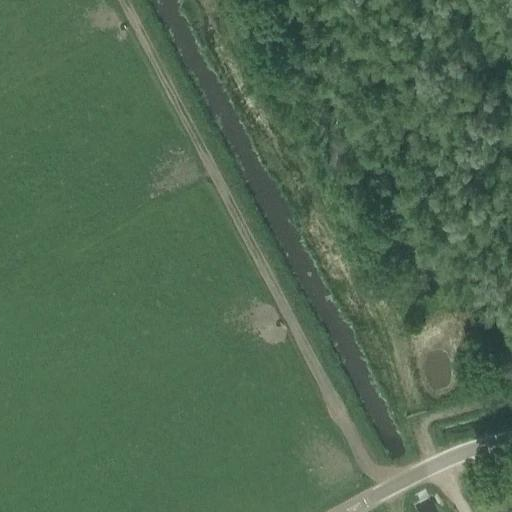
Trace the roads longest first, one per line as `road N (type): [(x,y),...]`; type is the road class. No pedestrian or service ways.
road 1 (unclassified): [(343,511),(435,463),(511,439)]
road 2 (track): [(435,463),(371,341)]
